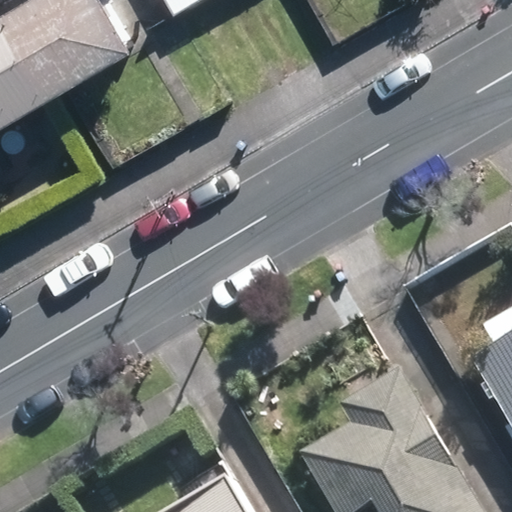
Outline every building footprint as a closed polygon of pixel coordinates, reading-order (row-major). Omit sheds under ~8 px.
[(76,0),(12,0),(0,7),(0,111),(107,53),(76,0)] [(130,0),(141,19),(177,0),(130,0)] [(511,332),(473,355),(511,424),(511,332)] [(398,511),(487,511),(411,375),(351,408),(362,428),(310,456),(341,511),(372,511),(392,501),(398,511)] [(178,511),(172,499),(146,511),(178,511)]
